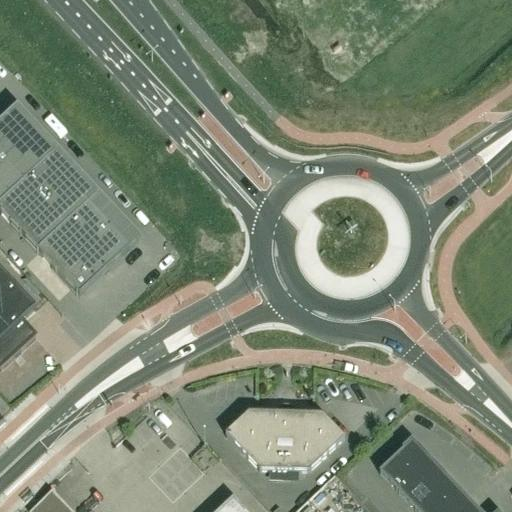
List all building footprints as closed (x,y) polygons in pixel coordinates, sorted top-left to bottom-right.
[(138,245),(14,113),(0,125),(0,215),(79,300),(138,245)] [(36,313),(0,273),(0,373),(0,374),(35,341),(21,326),(36,313)] [(249,416),(226,438),(260,474),(309,475),(345,441),(323,418),(249,416)] [(475,511),(412,445),(379,476),(413,511),(475,511)] [(36,511),(76,511),(53,488),(33,508),(36,511)]
